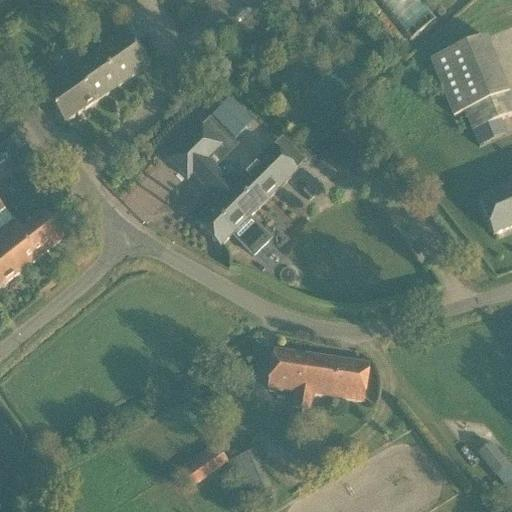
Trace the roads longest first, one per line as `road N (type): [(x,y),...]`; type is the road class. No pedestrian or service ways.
road 1 (unclassified): [(511,293),(425,317),(341,317),(258,299),(133,239)]
road 2 (unclassified): [(133,239),(0,76)]
road 3 (unclassified): [(0,351),(133,239)]
